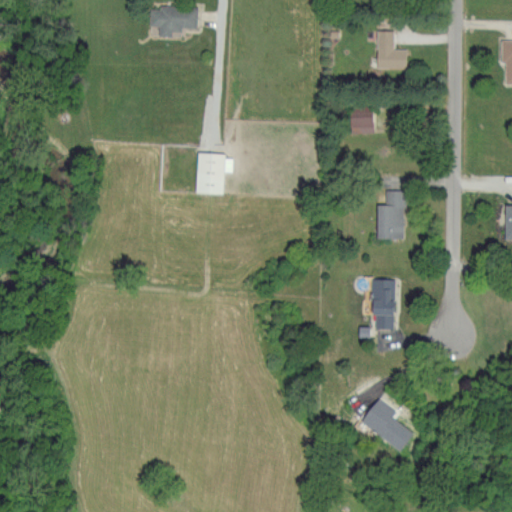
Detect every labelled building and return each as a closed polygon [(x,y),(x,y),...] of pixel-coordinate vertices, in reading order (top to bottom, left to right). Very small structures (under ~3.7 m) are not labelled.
[(175,34),(176,27),(192,27),(192,6),(143,5),(143,25),(153,25),(153,34),(175,34)] [(401,67),(402,48),(389,47),(390,30),(373,29),(372,66),(401,67)] [(500,82),(511,81),(511,38),(496,38),(496,62),(500,62),(500,82)] [(190,191),(218,192),(218,171),(226,171),(227,153),(191,152),(190,191)] [(399,238),(400,204),(372,203),(371,237),(399,238)] [(498,238),(511,238),(511,204),(498,204),(498,238)] [(388,278),(365,277),(364,313),(370,313),(369,327),(387,328),(388,278)] [(354,420),(395,450),(409,431),(387,415),(390,410),(371,397),(354,420)]
